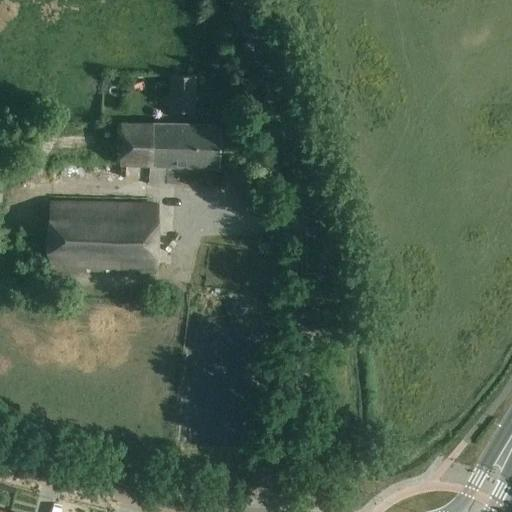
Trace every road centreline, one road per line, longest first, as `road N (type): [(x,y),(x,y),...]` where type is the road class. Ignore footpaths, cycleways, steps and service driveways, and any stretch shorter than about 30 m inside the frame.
road 1 (unclassified): [(261,511),(306,300),(307,205),(236,0)]
road 2 (residential): [(181,511),(0,466)]
